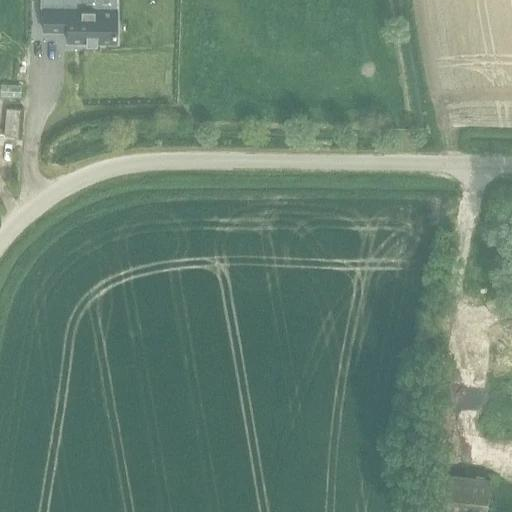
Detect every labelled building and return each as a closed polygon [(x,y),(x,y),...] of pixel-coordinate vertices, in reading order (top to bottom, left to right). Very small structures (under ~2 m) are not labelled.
[(75,0),(41,0),(41,6),(44,6),(43,30),(67,31),(67,42),(86,42),(86,43),(87,43),(87,42),(95,42),(95,43),(96,43),(96,42),(115,42),(116,7),(76,7),(75,0)] [(0,80),(0,91),(17,91),(17,80),(0,80)] [(18,136),(20,109),(6,108),(4,134),(18,136)] [(511,384),(486,382),(481,433),(511,436),(511,384)] [(429,511),(485,511),(490,478),(435,470),(429,511)]
